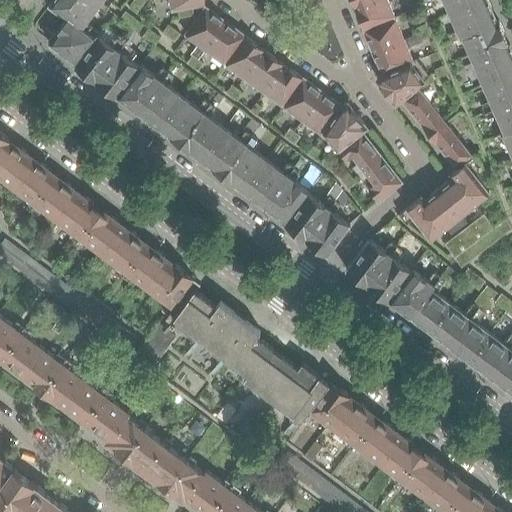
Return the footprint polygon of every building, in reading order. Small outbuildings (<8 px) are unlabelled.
[(67,16),(81,27),(97,6),(89,0),(50,0),(49,2),(67,16)] [(89,0),(97,6),(105,11),(109,6),(101,0),(89,0)] [(136,12),(145,0),(133,0),(128,7),(136,12)] [(204,1),(203,0),(168,0),(170,7),(176,6),(178,15),(193,12),(192,3),(204,1)] [(373,0),(355,8),(364,30),(394,18),(387,0),(373,0)] [(466,0),(442,0),(447,9),(466,0)] [(496,20),(486,0),(466,0),(447,9),(455,29),(448,32),(451,40),(461,36),(496,20)] [(225,22),(204,6),(184,34),(205,50),(225,22)] [(143,24),(124,11),(119,18),(137,32),(143,24)] [(48,42),(75,62),(97,34),(95,33),(94,35),(81,27),(67,16),(48,42)] [(364,30),(372,52),(403,39),(394,18),(364,30)] [(496,20),(461,36),(471,60),(508,43),(498,20),(496,20)] [(205,50),(224,64),(244,36),(225,22),(205,50)] [(403,39),(372,52),(381,73),(413,61),(407,47),(429,37),(424,23),(415,27),(418,33),(403,39)] [(174,41),(180,33),(168,25),(162,32),(174,41)] [(160,37),(148,28),(142,36),(155,45),(160,37)] [(111,45),(97,34),(75,62),(73,65),(95,82),(123,42),(117,37),(111,45)] [(263,49),(244,36),(224,64),(243,77),(263,49)] [(117,95),(139,65),(140,64),(139,64),(138,65),(122,53),(128,45),(123,42),(95,82),(115,97),(116,95),(117,95)] [(511,70),(511,52),(508,43),(471,60),(464,64),(466,70),(474,67),(482,85),(511,70)] [(243,77),(263,91),(283,63),(263,49),(243,77)] [(437,51),(428,55),(430,62),(439,58),(437,51)] [(191,66),(197,59),(192,54),(186,62),(191,66)] [(203,63),(197,59),(191,66),(197,71),(203,63)] [(394,102),(400,97),(417,86),(429,76),(415,59),(413,61),(381,73),(379,74),(375,78),(394,102)] [(263,91),(282,105),(303,77),(283,63),(263,91)] [(140,64),(139,65),(117,95),(138,111),(167,72),(161,67),(156,75),(153,73),(152,74),(140,64)] [(443,65),(434,69),(437,76),(446,72),(443,65)] [(511,99),(511,70),(482,85),(491,106),(483,109),(485,112),(511,99)] [(138,111),(159,127),(184,96),(167,83),(173,76),(167,72),(138,111)] [(446,72),(437,76),(440,83),(449,79),(446,72)] [(282,105),(302,120),(322,92),(303,77),(282,105)] [(231,95),(236,88),(231,84),(225,91),(231,95)] [(471,154),(417,86),(400,97),(455,167),(464,160),(471,154)] [(242,92),(236,88),(231,95),(237,100),(242,92)] [(341,105),(322,92),(302,120),(319,132),(321,130),(341,105)] [(198,107),(184,96),(159,127),(180,143),(209,104),(204,99),(198,107)] [(250,109),(256,114),(266,101),(261,98),(257,103),(255,102),(250,109)] [(495,114),(502,131),(511,127),(511,99),(485,112),(487,118),(495,114)] [(332,153),(337,149),(358,130),(364,126),(345,101),(341,105),(321,130),(319,132),(317,134),(332,153)] [(180,143),(201,159),(225,127),(209,115),(215,108),(209,104),(180,143)] [(243,127),(252,133),(258,123),(250,117),(243,127)] [(225,127),(201,159),(221,174),(252,134),(246,130),(240,139),(225,127)] [(289,139),(294,131),(288,127),(283,134),(289,139)] [(511,153),(511,127),(502,131),(493,135),(497,143),(504,140),(510,154),(511,153)] [(352,166),(355,172),(378,154),(358,130),(337,149),(345,160),(351,155),(357,162),(352,166)] [(300,136),(294,131),(289,139),(294,143),(300,136)] [(0,153),(11,140),(0,132),(0,153)] [(221,174),(242,190),(266,159),(251,147),(257,139),(252,134),(221,174)] [(11,140),(0,153),(0,178),(10,187),(33,157),(11,140)] [(319,149),(313,145),(307,154),(313,158),(319,149)] [(367,187),(375,199),(399,180),(378,154),(355,172),(361,179),(366,175),(372,182),(367,187)] [(452,175),(438,187),(459,214),(488,191),(474,173),(481,168),(471,154),(464,160),(455,167),(448,171),(452,175)] [(331,171),(337,163),(326,155),(320,163),(331,171)] [(10,187),(33,204),(55,174),(33,157),(10,187)] [(282,170),(266,159),(242,190),(263,206),(294,167),(288,162),(282,170)] [(281,222),(282,223),(307,190),(292,178),(298,170),(294,167),(263,206),(283,220),(281,222)] [(339,177),(343,182),(351,176),(347,171),(339,177)] [(78,191),(55,174),(33,204),(56,221),(78,191)] [(351,176),(343,182),(347,187),(355,181),(351,176)] [(431,236),(459,214),(438,187),(423,199),(420,195),(398,212),(406,222),(415,216),(431,236)] [(282,223),(304,239),(334,199),(329,196),(323,204),(307,192),(308,190),(307,190),(282,223)] [(56,221),(79,238),(101,208),(78,191),(56,221)] [(334,199),(304,239),(324,254),(347,222),(333,212),(339,203),(334,199)] [(79,238),(101,255),(124,225),(101,208),(79,238)] [(461,267),(511,228),(504,218),(494,226),(483,213),(443,244),(461,267)] [(146,242),(124,225),(101,255),(124,272),(146,242)] [(0,244),(10,252),(15,245),(4,237),(0,242),(0,244)] [(343,269),(365,285),(397,246),(390,242),(385,250),(367,238),(343,269)] [(124,272),(147,289),(169,259),(146,242),(124,272)] [(0,254),(5,259),(10,252),(0,244),(0,254)] [(26,254),(15,245),(10,252),(21,260),(26,254)] [(397,246),(365,285),(386,301),(387,299),(388,299),(412,269),(395,258),(401,249),(397,246)] [(5,259),(16,267),(21,260),(10,252),(5,259)] [(32,269),(37,262),(26,254),(21,260),(32,269)] [(192,277),(169,259),(147,289),(170,307),(192,277)] [(27,275),(32,269),(21,260),(16,267),(27,275)] [(48,271),(37,262),(32,269),(43,277),(48,271)] [(433,284),(409,315),(429,330),(449,303),(435,292),(452,269),(447,265),(433,284)] [(467,267),(461,276),(466,280),(473,272),(467,267)] [(27,275),(38,284),(43,277),(32,269),(27,275)] [(412,269),(388,299),(387,299),(409,315),(433,284),(412,269)] [(54,285),(59,279),(48,271),(43,277),(54,285)] [(473,272),(466,280),(472,285),(479,276),(473,272)] [(479,276),(472,285),(478,289),(485,281),(479,276)] [(49,292),(54,285),(43,277),(38,284),(49,292)] [(70,287),(59,279),(54,285),(65,294),(70,287)] [(463,313),(449,303),(429,330),(448,345),(491,288),(485,284),(463,313)] [(49,292),(60,300),(65,294),(54,285),(49,292)] [(77,302),(81,296),(70,287),(65,294),(77,302)] [(306,410),(328,382),(301,361),(298,365),(257,335),(260,331),(219,300),(216,304),(194,288),(172,318),(246,373),(243,377),(299,420),(306,410)] [(491,288),(448,345),(468,360),(489,332),(474,321),(496,292),(491,288)] [(500,293),(494,302),(502,307),(508,299),(500,293)] [(72,309),(77,302),(65,294),(60,300),(72,309)] [(93,304),(81,296),(77,302),(88,311),(93,304)] [(511,301),(508,299),(502,307),(509,313),(511,309),(511,301)] [(72,309),(83,317),(88,311),(77,302),(72,309)] [(99,319),(104,312),(93,304),(88,311),(99,319)] [(94,325),(99,319),(88,311),(83,317),(94,325)] [(115,321),(104,312),(99,319),(110,327),(115,321)] [(0,356),(20,330),(0,314),(0,356)] [(94,325),(105,334),(110,327),(99,319),(94,325)] [(121,336),(126,329),(115,321),(110,327),(121,336)] [(166,328),(158,322),(151,331),(160,337),(166,328)] [(116,342),(121,336),(110,327),(105,334),(116,342)] [(168,343),(175,334),(166,328),(160,337),(168,343)] [(137,337),(126,329),(121,336),(132,344),(137,337)] [(20,330),(0,356),(24,375),(36,359),(29,354),(38,343),(20,330)] [(160,337),(151,331),(144,340),(153,346),(160,337)] [(511,331),(503,343),(489,332),(468,360),(488,375),(511,342),(511,331)] [(121,336),(116,342),(127,351),(132,344),(121,336)] [(153,346),(161,352),(168,343),(160,337),(153,346)] [(153,346),(144,340),(138,349),(146,356),(153,346)] [(511,342),(488,375),(508,390),(511,384),(511,342)] [(24,375),(42,388),(62,362),(38,343),(29,354),(36,359),(24,375)] [(155,362),(161,352),(153,346),(146,356),(155,362)] [(71,386),(80,375),(62,362),(42,388),(66,407),(77,391),(71,386)] [(83,420),(103,393),(80,375),(71,386),(77,391),(66,407),(83,420)] [(330,427),(353,397),(329,379),(328,382),(306,410),(330,427)] [(103,393),(83,420),(107,438),(118,423),(112,417),(121,406),(103,393)] [(353,445),(376,415),(353,397),(330,427),(353,445)] [(105,441),(123,454),(143,427),(126,415),(129,412),(121,406),(112,417),(118,423),(107,438),(105,441)] [(377,463),(400,433),(376,415),(353,445),(377,463)] [(123,454),(146,471),(158,457),(153,452),(162,441),(143,427),(123,454)] [(400,480),(423,451),(400,433),(377,463),(400,480)] [(146,471),(165,485),(185,459),(162,441),(153,452),(158,457),(146,471)] [(311,460),(322,446),(315,441),(305,456),(311,460)] [(293,465),(298,458),(288,450),(283,457),(293,465)] [(423,498),(446,468),(423,451),(400,480),(423,498)] [(288,472),(293,465),(283,457),(278,463),(288,472)] [(309,466),(298,458),(293,465),(304,473),(309,466)] [(0,492),(16,471),(0,459),(0,492)] [(202,471),(185,459),(165,485),(182,498),(185,496),(191,500),(202,486),(196,481),(205,469),(204,469),(202,471)] [(288,472),(299,480),(304,473),(293,465),(288,472)] [(319,474),(309,466),(304,473),(314,481),(319,474)] [(442,511),(449,511),(470,486),(446,468),(423,498),(442,511)] [(210,511),(229,487),(205,469),(196,481),(202,486),(191,500),(185,496),(206,511),(210,511)] [(69,511),(22,476),(16,471),(0,492),(0,511),(69,511)] [(314,481),(304,473),(299,480),(309,488),(314,481)] [(330,483),(319,474),(314,481),(325,489),(330,483)] [(325,489),(314,481),(309,488),(320,496),(325,489)] [(340,491),(330,483),(325,489),(335,497),(340,491)] [(486,511),(493,504),(470,486),(449,511),(486,511)] [(210,511),(239,511),(248,501),(229,487),(210,511)] [(335,497),(325,489),(320,496),(330,504),(335,497)] [(351,499),(340,491),(335,497),(346,505),(351,499)] [(346,505),(335,497),(330,504),(341,511),(346,505)] [(357,511),(362,507),(351,499),(346,505),(354,511),(357,511)] [(261,511),(248,501),(239,511),(261,511)]
